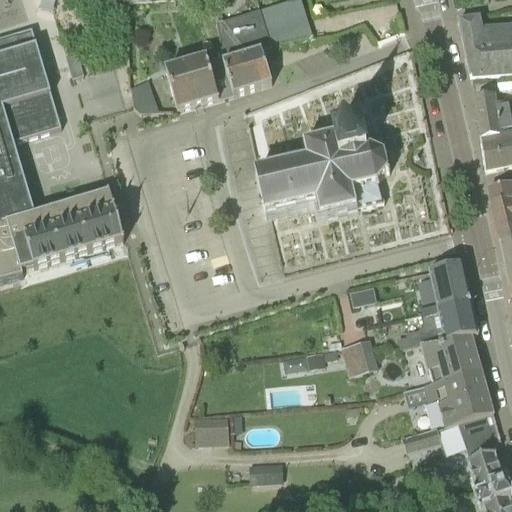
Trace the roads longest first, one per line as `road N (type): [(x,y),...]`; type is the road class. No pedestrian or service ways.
road 1 (residential): [(433,35),(138,149),(189,322),(281,289),(477,239)]
road 2 (tertiary): [(477,239),(433,35)]
road 3 (unknown): [(243,302),(202,124)]
road 4 (tertiary): [(511,377),(477,239)]
